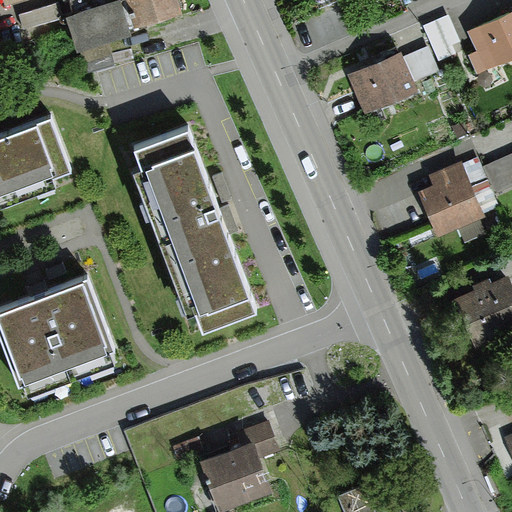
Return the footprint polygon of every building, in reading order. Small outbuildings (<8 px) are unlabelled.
[(3,0),(15,33),(65,17),(71,15),(66,0),(128,0),(137,28),(183,14),(178,0),(3,0)] [(71,15),(65,17),(76,53),(132,36),(121,0),(71,15)] [(511,13),(478,29),(492,60),(511,51),(511,13)] [(431,46),(444,41),(437,25),(425,30),(431,46)] [(401,55),(354,76),(368,107),(416,85),(413,79),(437,69),(428,48),(404,59),(401,55)] [(51,112),(0,130),(0,207),(56,187),(52,178),(72,170),(51,112)] [(454,126),(458,136),(465,133),(461,123),(454,126)] [(203,334),(259,312),(188,131),(135,152),(143,171),(132,175),(188,320),(197,317),(203,334)] [(511,182),(511,155),(487,167),(498,189),(511,182)] [(438,184),(425,189),(439,227),(497,205),(480,160),(435,177),(438,184)] [(85,275),(0,306),(0,342),(20,396),(117,360),(85,275)] [(511,319),(511,292),(506,277),(462,295),(477,333),(511,319)] [(208,460),(226,504),(270,487),(257,455),(277,447),(267,421),(241,431),(247,444),(208,460)] [(338,495),(343,511),(373,511),(387,507),(378,481),(338,495)]
